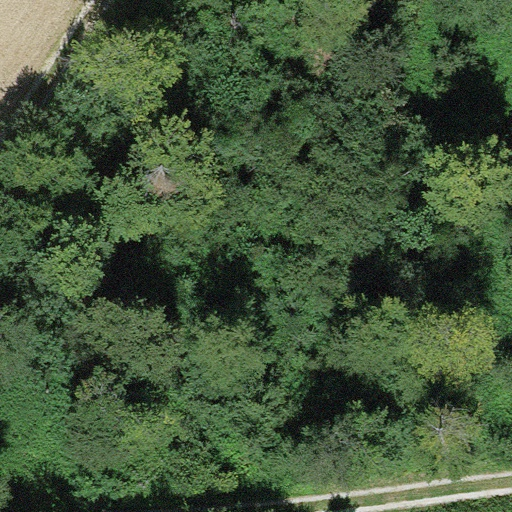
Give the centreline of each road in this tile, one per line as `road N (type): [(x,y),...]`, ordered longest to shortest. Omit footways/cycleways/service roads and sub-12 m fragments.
road 1 (track): [(264,511),(511,488)]
road 2 (track): [(93,0),(0,149)]
